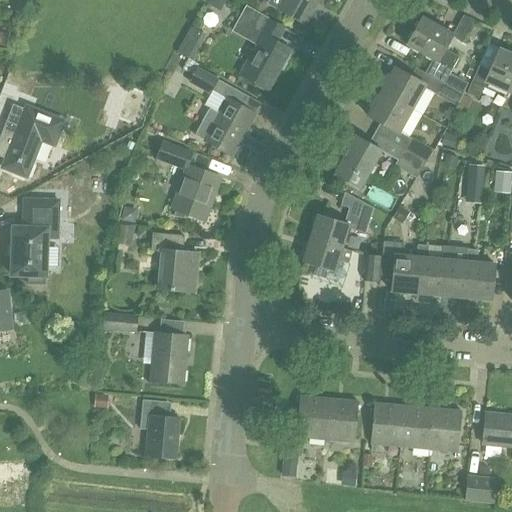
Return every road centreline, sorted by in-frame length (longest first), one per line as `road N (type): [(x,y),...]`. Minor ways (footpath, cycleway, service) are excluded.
road 1 (residential): [(237,325),(255,223),(275,169),(375,0)]
road 2 (residential): [(511,351),(237,325)]
road 3 (residential): [(223,511),(237,325)]
